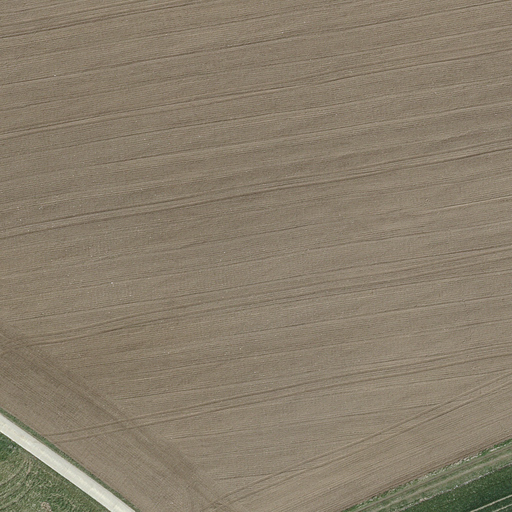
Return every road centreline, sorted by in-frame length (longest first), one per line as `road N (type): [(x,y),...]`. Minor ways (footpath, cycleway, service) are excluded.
road 1 (track): [(374,511),(511,453)]
road 2 (unclassified): [(0,430),(121,511)]
